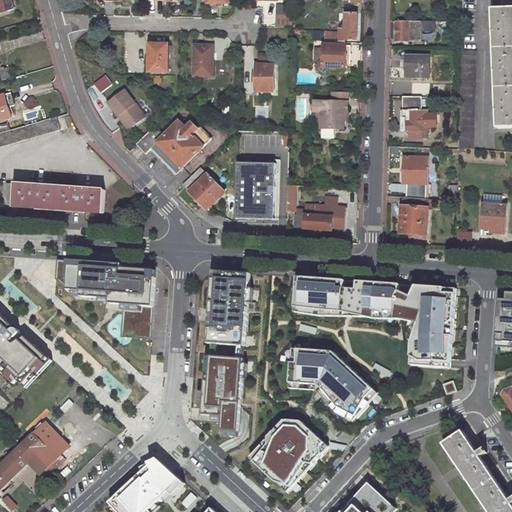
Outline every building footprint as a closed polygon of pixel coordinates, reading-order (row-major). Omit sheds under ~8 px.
[(0,0),(0,14),(15,11),(11,0),(0,0)] [(511,0),(493,0),(497,128),(511,127),(511,0)] [(290,10),(290,14),(278,13),(277,27),(292,28),(292,10),(290,10)] [(357,40),(358,14),(346,13),(345,30),(341,30),(341,33),(326,32),(325,41),(345,42),(345,40),(357,40)] [(397,42),(422,43),(423,22),(398,21),(397,42)] [(168,74),(169,45),(149,45),(149,73),(168,74)] [(346,69),(347,46),(324,45),(323,68),(346,69)] [(213,77),(214,46),(194,46),(194,77),(213,77)] [(474,149),(477,50),(462,50),(460,148),(474,149)] [(429,78),(430,58),(409,57),(408,78),(429,78)] [(274,92),(274,65),(256,65),(255,92),(274,92)] [(413,83),(412,93),(429,93),(429,83),(413,83)] [(110,104),(120,117),(123,114),(133,128),(147,117),(126,90),(110,104)] [(349,93),(334,92),(333,102),(348,103),(349,93)] [(0,121),(12,118),(6,96),(0,97),(0,121)] [(422,97),(403,97),(403,110),(422,110),(422,97)] [(348,113),(348,103),(333,102),(319,102),(319,112),(323,113),(322,129),(344,129),(344,121),(345,113),(348,113)] [(437,113),(428,113),(428,110),(422,110),(403,110),(403,118),(406,118),(405,132),(409,132),(422,132),(428,132),(428,128),(437,128),(437,113)] [(133,128),(123,114),(120,117),(130,130),(133,128)] [(0,147),(62,131),(58,118),(0,133),(0,147)] [(138,144),(148,154),(154,148),(178,173),(183,168),(213,139),(202,129),(200,131),(193,124),(187,129),(180,122),(166,136),(156,126),(138,144)] [(428,184),(429,159),(404,158),(404,184),(408,184),(408,198),(426,200),(427,184),(428,184)] [(237,163),(236,220),(274,221),(275,163),(237,163)] [(209,210),(227,193),(202,167),(184,184),(209,210)] [(105,213),(106,191),(9,183),(8,194),(10,200),(16,200),(16,207),(105,213)] [(296,212),(297,186),(288,186),(288,212),(296,212)] [(327,197),(326,206),(338,207),(338,198),(327,197)] [(416,238),(426,238),(429,200),(426,200),(408,198),(404,198),(402,233),(416,234),(416,238)] [(316,216),(317,205),(306,204),(306,209),(305,215),(316,216)] [(345,232),(347,207),(338,207),(326,206),(317,205),(316,216),(305,215),(298,214),(296,214),(295,228),(345,232)] [(506,233),(508,206),(485,205),(483,232),(506,233)] [(153,305),(154,276),(121,275),(121,263),(68,261),(67,288),(81,289),(81,294),(109,296),(109,303),(153,305)] [(253,275),(215,272),(209,343),(218,343),(242,345),(247,346),(253,275)] [(347,281),(300,278),(299,308),(343,312),(376,320),(401,319),(415,322),(414,343),(413,365),(453,369),(457,289),(418,286),(413,297),(401,292),(401,285),(359,282),(358,290),(347,289),(347,281)] [(511,293),(508,293),(501,300),(498,342),(511,343),(511,293)] [(152,311),(124,310),(122,337),(151,338),(152,311)] [(0,314),(0,360),(20,379),(25,384),(48,359),(26,338),(22,340),(18,336),(21,333),(20,330),(19,329),(17,328),(15,328),(13,331),(2,321),(4,318),(0,314)] [(218,343),(209,343),(208,355),(217,356),(218,343)] [(340,356),(297,352),(293,384),(320,386),(342,408),(360,420),(380,396),(340,356)] [(217,356),(208,355),(203,415),(224,416),(223,431),(241,432),(246,358),(241,358),(217,356)] [(48,359),(25,384),(29,387),(52,362),(48,359)] [(20,379),(0,360),(0,368),(16,383),(20,379)] [(454,382),(444,385),(447,394),(457,391),(454,382)] [(293,384),(291,392),(319,392),(342,416),(357,423),(360,420),(342,408),(320,386),(293,384)] [(511,388),(506,391),(503,396),(511,409),(511,388)] [(295,415),(277,434),(281,437),(300,419),(295,415)] [(277,434),(253,459),(289,493),(293,490),(310,464),(315,467),(331,447),(300,419),(281,437),(277,434)] [(70,445),(45,421),(17,448),(30,462),(41,473),(63,452),(70,445)] [(511,511),(511,502),(464,432),(445,444),(490,511),(511,511)] [(0,463),(0,490),(30,462),(17,448),(0,463)] [(63,452),(41,473),(46,478),(68,458),(63,452)] [(110,503),(118,511),(151,511),(150,511),(164,499),(168,503),(186,484),(159,459),(156,460),(142,468),(144,473),(110,503)] [(345,511),(395,511),(399,508),(372,483),(345,511)] [(8,497),(5,499),(14,510),(17,507),(8,497)]
